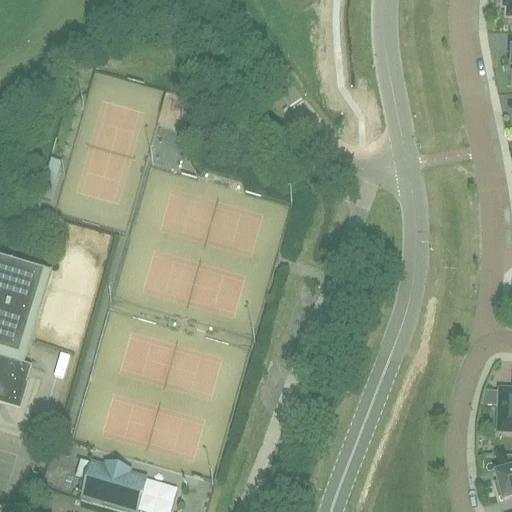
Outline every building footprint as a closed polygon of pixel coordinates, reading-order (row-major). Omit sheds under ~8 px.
[(435,144),(435,127),(422,126),(421,143),(435,144)] [(81,198),(85,169),(74,167),(71,197),(81,198)] [(127,174),(115,211),(131,216),(142,179),(127,174)] [(23,365),(51,273),(0,257),(0,403),(19,409),(32,368),(23,365)] [(511,392),(500,392),(498,433),(511,433),(511,392)] [(112,511),(137,511),(147,479),(131,475),(132,472),(105,464),(104,467),(92,463),(81,503),(112,511)] [(511,471),(496,476),(499,484),(494,485),(499,500),(503,499),(504,502),(511,499),(511,471)] [(186,511),(206,511),(209,493),(190,490),(186,511)]
